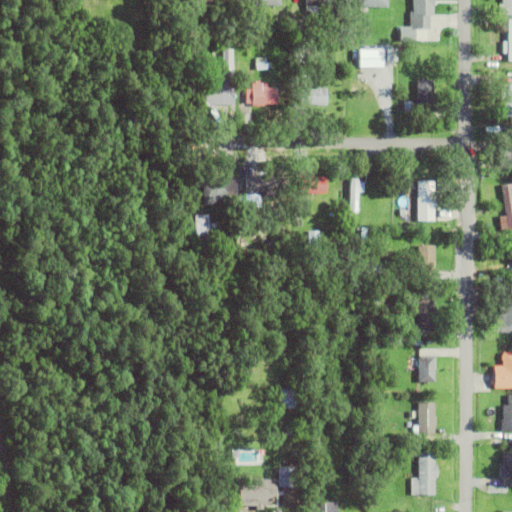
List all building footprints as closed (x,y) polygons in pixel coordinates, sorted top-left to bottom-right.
[(227,0),(227,10),(202,10),(202,6),(192,6),(192,0),(227,0)] [(330,0),(331,7),(316,7),(316,13),(304,13),(304,0),(330,0)] [(358,0),(387,0),(387,8),(367,8),(368,13),(358,13),(358,0)] [(433,0),(433,7),(432,7),(432,18),(426,18),(426,30),(415,30),(415,17),(412,17),(412,0),(433,0)] [(511,0),(511,16),(497,16),(497,5),(501,5),(501,0),(511,0)] [(511,62),(508,62),(508,54),(502,54),(502,42),(508,42),(508,21),(511,21),(511,62)] [(292,43),(292,26),(301,26),(300,37),(309,37),(309,43),(292,43)] [(399,42),(399,41),(397,40),(397,31),(399,31),(399,29),(415,29),(414,42),(399,42)] [(361,68),(385,68),(385,49),(361,49),(361,68)] [(219,85),(222,85),(222,71),(211,71),(211,50),(232,50),(232,106),(196,106),(196,90),(219,90),(219,85)] [(266,63),(267,70),(255,70),(254,59),(265,58),(265,63),(266,63)] [(435,95),(435,106),(432,106),(432,108),(416,108),(416,81),(433,81),(433,95),(435,95)] [(276,107),(259,107),(259,108),(250,108),(250,105),(245,105),(245,90),(250,90),(250,84),(254,84),(254,82),(259,82),(259,84),(266,84),(266,89),(276,89),(276,107)] [(511,118),(501,118),(501,86),(511,86),(511,118)] [(299,89),(325,89),(325,107),(299,107),(299,89)] [(400,102),(412,102),(412,114),(400,114),(400,102)] [(511,170),(497,170),(497,137),(511,137),(511,170)] [(270,194),(270,200),(257,200),(257,194),(244,194),(244,177),(281,176),(281,194),(270,194)] [(202,180),(235,179),(236,205),(202,206),(202,180)] [(298,179),(325,179),(325,195),(299,195),(298,179)] [(357,193),(356,214),(348,214),(349,180),(358,180),(358,184),(363,184),(363,194),(357,193)] [(435,197),(435,208),(433,208),(433,222),(416,222),(416,182),(433,182),(433,197),(435,197)] [(506,231),(499,232),(497,218),(504,217),(500,187),(509,185),(511,204),(511,231),(507,232),(506,231)] [(193,214),(194,235),(208,234),(207,214),(193,214)] [(194,225),(214,225),(214,246),(194,246),(194,225)] [(216,225),(228,225),(228,238),(217,238),(216,225)] [(289,233),(319,232),(319,246),(289,246),(289,233)] [(416,247),(433,247),(434,273),(416,273),(416,247)] [(511,334),(502,335),(502,334),(491,334),(491,320),(497,320),(497,312),(507,311),(507,308),(511,308),(511,302),(509,302),(509,290),(511,290),(511,334)] [(371,300),(371,292),(382,292),(382,300),(371,300)] [(436,315),(436,324),(433,324),(433,335),(417,335),(417,300),(433,300),(433,315),(436,315)] [(491,380),(492,380),(492,367),(501,367),(501,362),(499,360),(499,357),(501,356),(501,354),(511,354),(511,391),(493,391),(493,388),(491,388),(491,380)] [(416,358),(433,357),(433,384),(417,384),(416,358)] [(278,410),(279,385),(297,385),(296,410),(278,410)] [(511,433),(500,433),(500,422),(501,422),(501,407),(506,407),(506,396),(511,396),(511,433)] [(435,418),(435,429),(434,429),(434,437),(412,437),(412,427),(414,427),(414,423),(412,423),(412,421),(416,421),(416,404),(433,404),(433,418),(435,418)] [(434,497),(410,497),(410,480),(417,480),(417,454),(434,454),(434,468),(436,468),(436,480),(434,480),(434,497)] [(511,488),(502,488),(502,479),(500,479),(500,468),(502,468),(502,455),(511,455),(511,488)] [(347,485),(348,456),(363,456),(362,485),(347,485)] [(277,489),(278,468),(296,469),(296,489),(277,489)] [(255,511),(255,508),(238,508),(238,487),(254,487),(254,481),(276,481),(276,497),(271,497),(271,508),(262,508),(262,511),(255,511)] [(338,511),(339,502),(317,501),(316,511),(338,511)]
